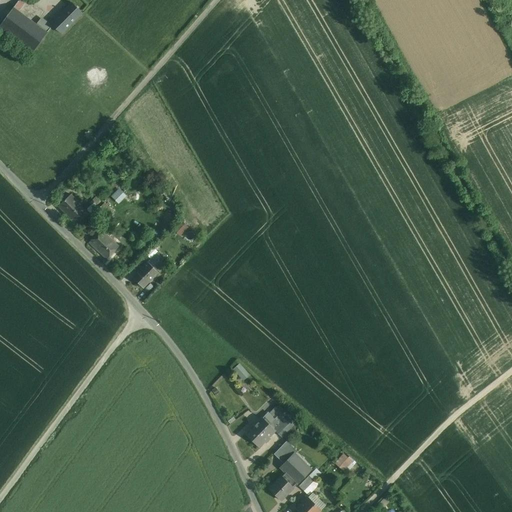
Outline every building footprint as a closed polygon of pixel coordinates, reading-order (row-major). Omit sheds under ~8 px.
[(72,2),(50,25),(52,26),(62,34),(83,13),(72,2)] [(47,33),(14,8),(0,25),(0,26),(33,51),(47,33)] [(71,194),(59,206),(74,222),(86,210),(84,208),(71,194)] [(96,196),(93,200),(97,205),(101,202),(96,196)] [(93,200),(84,208),(86,210),(88,212),(97,205),(93,200)] [(106,213),(109,210),(102,203),(99,206),(106,213)] [(101,230),(89,242),(107,259),(119,246),(101,230)] [(154,247),(147,254),(151,258),(156,253),(158,251),(154,247)] [(151,258),(148,262),(153,267),(161,258),(156,253),(151,258)] [(161,258),(153,267),(159,272),(169,262),(163,257),(161,258)] [(148,262),(132,278),(143,288),(159,272),(153,267),(148,262)] [(243,380),(250,373),(239,362),(232,368),(243,380)] [(263,418),(255,426),(254,426),(246,434),(259,447),(264,441),(266,442),(270,438),(268,436),(275,430),(274,429),(263,418)] [(284,418),(274,429),(275,430),(277,432),(287,421),(284,418)] [(287,421),(277,432),(282,437),(292,426),(287,421)] [(286,441),(274,454),(284,464),(294,453),(295,454),(297,451),(286,441)] [(344,469),(352,460),(343,452),(335,461),(344,469)] [(295,454),(294,453),(284,464),(288,468),(285,471),(286,472),(282,476),(293,487),(298,483),(311,469),(295,454)] [(309,475),(299,486),(304,491),(314,480),(309,475)] [(282,476),(269,489),(281,500),(294,487),(293,487),(282,476)] [(308,497),(296,509),(299,511),(319,511),(321,510),(308,497)]
